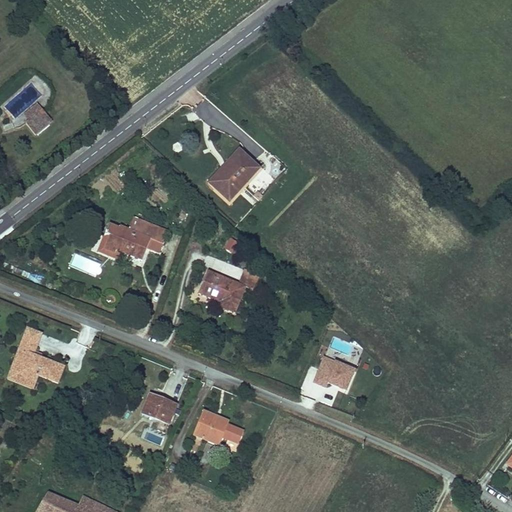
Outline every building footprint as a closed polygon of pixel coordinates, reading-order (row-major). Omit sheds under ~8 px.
[(47,109),(30,123),(34,128),(50,113),(47,109)] [(50,113),(34,128),(44,139),(60,124),(50,113)] [(252,164),(232,147),(227,153),(219,145),(211,153),(220,161),(204,178),(224,195),(252,164)] [(101,221),(96,232),(101,235),(97,245),(107,249),(108,246),(114,249),(135,257),(145,235),(157,240),(163,226),(128,212),(122,226),(113,222),(112,226),(101,221)] [(101,235),(96,232),(89,249),(110,258),(114,249),(108,246),(107,249),(97,245),(101,235)] [(230,239),(223,249),(231,255),(238,245),(230,239)] [(241,264),(234,280),(203,266),(193,288),(214,298),(212,301),(230,309),(242,284),(250,287),(257,272),(241,264)] [(94,311),(91,318),(112,324),(114,317),(94,311)] [(67,365),(36,354),(45,332),(27,326),(18,350),(25,353),(21,363),(13,365),(17,374),(28,372),(32,380),(39,382),(41,375),(62,381),(67,365)] [(25,353),(18,350),(13,365),(21,363),(25,353)] [(322,359),(312,383),(345,396),(355,372),(322,359)] [(32,380),(28,372),(17,374),(13,365),(8,378),(37,389),(39,382),(32,380)] [(180,407),(153,395),(144,413),(171,425),(180,407)] [(233,422),(206,411),(197,434),(224,444),(227,436),(244,443),(248,431),(232,425),(233,422)] [(118,511),(82,494),(77,504),(48,490),(37,511),(118,511)]
